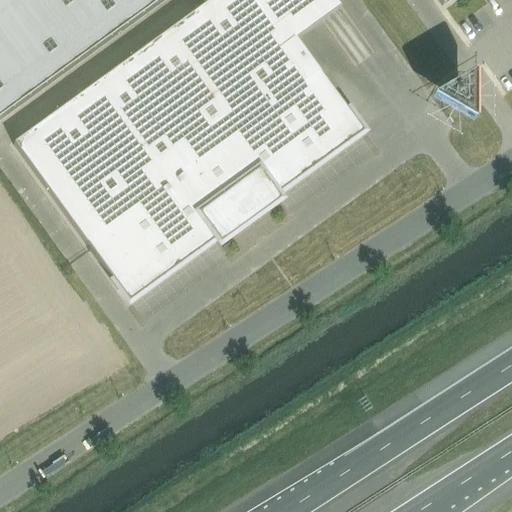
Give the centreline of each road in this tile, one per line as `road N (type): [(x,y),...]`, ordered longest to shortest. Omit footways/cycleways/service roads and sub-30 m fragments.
road 1 (unclassified): [(0,493),(511,163)]
road 2 (motorway): [(511,365),(286,511)]
